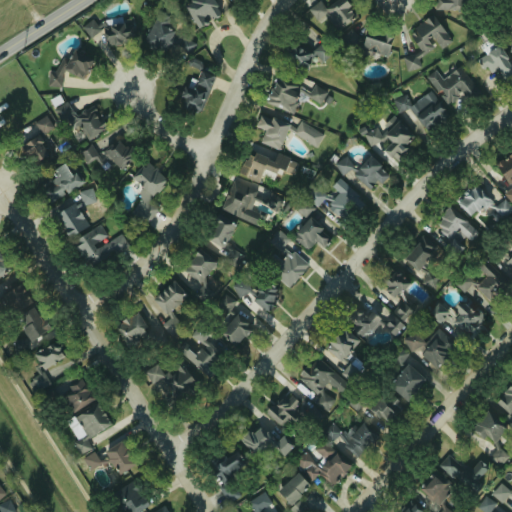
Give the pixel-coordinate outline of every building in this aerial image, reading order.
[(196,27),(222,13),(215,1),(216,0),(188,0),(182,4),(196,27)] [(310,0),(310,19),(330,19),(330,24),(349,24),(349,0),(310,0)] [(434,0),(434,10),(466,10),(466,0),(434,0)] [(159,12),(145,37),(184,60),(194,43),(164,26),(169,17),(159,12)] [(407,32),(423,53),(447,36),(431,15),(407,32)] [(133,35),(124,17),(96,32),(105,50),(133,35)] [(359,49),(386,56),(392,34),(366,27),(359,49)] [(340,40),(352,48),(360,37),(348,28),(340,40)] [(310,54),(291,41),(280,57),(302,71),(312,55),(323,62),(331,50),(317,42),(310,54)] [(501,80),(511,71),(511,67),(496,46),(477,60),(488,75),(494,71),(501,80)] [(75,48),(46,79),(57,88),(71,74),(77,79),(92,63),(75,48)] [(434,71),(426,78),(448,104),(462,93),(469,101),(479,92),(457,66),(441,79),(434,71)] [(183,110),(206,111),(208,72),(198,72),(197,81),(185,80),(183,110)] [(304,87),(276,74),(263,101),(291,114),(304,87)] [(306,96),(318,104),(326,93),(314,85),(306,96)] [(407,107),(427,132),(447,115),(428,91),(411,105),(402,94),(391,103),(399,113),(407,107)] [(71,114),(88,139),(106,127),(90,104),(74,115),(63,100),(53,108),(62,121),(71,114)] [(298,121),(294,129),(261,112),(254,125),(264,131),(259,141),(276,150),(286,131),(315,145),(322,133),(298,121)] [(373,147),(382,137),(389,143),(382,150),(396,162),(407,149),(404,146),(413,136),(391,117),(385,124),(388,127),(381,134),(373,126),(362,138),(373,147)] [(48,153),(37,135),(18,147),(29,165),(48,153)] [(134,155),(116,138),(102,153),(120,170),(134,155)] [(106,160),(101,152),(97,155),(90,144),(77,152),(85,165),(96,158),(100,164),(106,160)] [(258,183),(264,169),(288,178),(295,161),(275,153),(273,160),(247,150),(237,175),(258,183)] [(511,151),(493,164),(507,184),(511,180),(511,151)] [(343,176),(348,171),(368,190),(386,172),(368,155),(356,167),(343,155),(333,166),(343,176)] [(145,224),(159,205),(150,199),(166,177),(145,162),(132,179),(145,189),(129,211),(145,224)] [(82,188),(77,168),(68,170),(66,164),(50,168),(54,185),(44,188),(46,197),(82,188)] [(256,190),(233,179),(219,209),(255,226),(261,214),(248,208),(256,190)] [(313,185),(304,196),(316,207),(320,202),(345,221),(362,199),(338,180),(326,195),(313,185)] [(456,200),(469,217),(489,201),(476,184),(456,200)] [(511,211),(504,199),(491,207),(498,218),(511,211)] [(294,210),(304,219),(313,208),(303,200),(294,210)] [(67,237),(87,226),(74,203),(54,214),(67,237)] [(433,222),(448,238),(456,229),(469,241),(477,233),(449,206),(433,222)] [(234,223),(215,214),(200,245),(237,262),(241,253),(223,245),(234,223)] [(306,249),(324,230),(310,216),(291,235),(306,249)] [(71,240),(86,269),(128,248),(120,233),(107,240),(100,225),(71,240)] [(263,266),(288,287),(307,265),(284,245),(288,240),(277,231),(269,241),(277,248),(263,266)] [(433,289),(440,279),(430,273),(443,254),(418,237),(402,260),(423,275),(419,280),(433,289)] [(443,248),(453,258),(462,248),(452,238),(443,248)] [(215,265),(200,249),(181,267),(197,283),(215,265)] [(511,250),(501,259),(511,271),(511,250)] [(0,275),(9,269),(0,255),(0,275)] [(452,282),(462,292),(471,283),(488,301),(507,282),(482,257),(474,265),(484,275),(476,284),(463,271),(452,282)] [(373,293),(391,304),(406,280),(388,268),(373,293)] [(185,295),(171,280),(151,300),(165,315),(185,295)] [(258,312),(279,302),(269,281),(250,291),(244,280),(231,286),(237,297),(248,292),(258,312)] [(0,297),(14,314),(31,300),(17,283),(0,297)] [(216,307),(229,313),(235,301),(223,294),(216,307)] [(460,300),(450,312),(436,300),(428,310),(463,339),(481,318),(460,300)] [(390,311),(399,323),(411,314),(402,302),(390,311)] [(14,318),(29,341),(48,329),(33,306),(14,318)] [(114,324),(127,345),(148,331),(135,311),(114,324)] [(365,318),(353,312),(346,328),(365,337),(375,316),(368,312),(365,318)] [(218,332),(234,346),(250,328),(235,314),(218,332)] [(180,326),(172,316),(162,324),(171,334),(180,326)] [(400,327),(392,317),(382,327),(390,336),(400,327)] [(208,378),(214,371),(209,366),(220,354),(203,339),(209,332),(200,324),(187,337),(187,338),(177,349),(208,378)] [(328,361),(358,352),(351,328),(320,337),(328,361)] [(436,368),(456,346),(438,330),(418,352),(436,368)] [(409,351),(422,342),(415,331),(402,339),(409,351)] [(27,351),(26,338),(11,339),(13,353),(27,351)] [(31,353),(40,374),(28,379),(34,391),(49,384),(41,368),(65,358),(57,341),(31,353)] [(407,354),(397,346),(387,358),(397,366),(407,354)] [(347,384),(313,356),(295,377),(311,390),(306,396),(325,411),(334,400),(322,390),(327,384),(339,394),(347,384)] [(197,385),(179,362),(163,374),(155,363),(145,371),(170,405),(197,385)] [(341,371),(349,381),(358,373),(350,363),(341,371)] [(424,380),(406,363),(387,384),(405,401),(424,380)] [(66,386),(69,391),(61,396),(70,412),(93,399),(81,378),(66,386)] [(511,382),(495,402),(507,412),(502,419),(511,427),(511,382)] [(285,426),(302,408),(283,390),(266,408),(285,426)] [(369,406),(387,425),(403,409),(384,391),(369,406)] [(81,452),(90,447),(85,438),(110,425),(97,403),(65,421),(81,452)] [(498,466),(508,456),(493,440),(505,428),(486,410),(470,427),(489,446),(483,452),(498,466)] [(376,439),(362,423),(341,441),(354,457),(376,439)] [(322,432),(331,441),(339,433),(330,424),(322,432)] [(239,440),(255,457),(270,442),(282,455),(291,446),(281,436),(273,444),(255,425),(239,440)] [(134,465),(121,440),(102,450),(116,475),(134,465)] [(349,467),(322,440),(313,449),(323,459),(316,465),(303,452),(293,462),(312,480),(318,474),(330,486),(349,467)] [(239,496),(229,476),(244,467),(236,452),(209,466),(228,502),(239,496)] [(437,465),(467,490),(486,468),(477,460),(467,471),(447,454),(437,465)] [(288,505),(308,486),(296,473),(276,492),(288,505)] [(419,489),(437,504),(450,489),(431,473),(419,489)] [(118,511),(138,511),(148,507),(140,491),(147,487),(142,476),(109,493),(118,511)] [(500,502),(509,492),(499,483),(490,493),(500,502)] [(262,511),(261,510),(270,506),(263,492),(247,500),(253,511),(262,511)] [(475,508),(483,511),(489,511),(495,502),(481,496),(475,508)] [(0,503),(0,511),(14,511),(15,511),(8,499),(0,503)] [(292,511),(306,511),(307,511),(298,501),(289,509),(292,511)] [(401,511),(419,511),(410,503),(401,511)]
